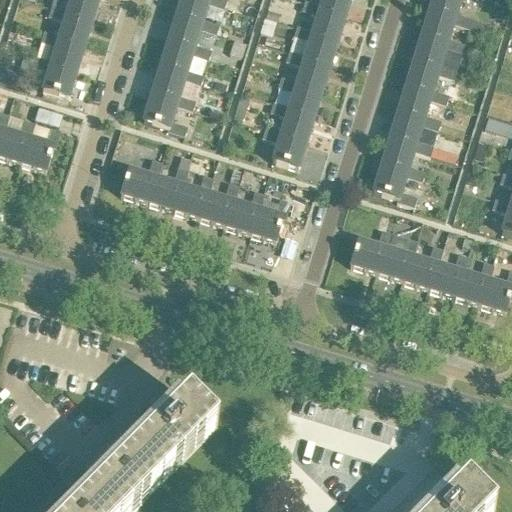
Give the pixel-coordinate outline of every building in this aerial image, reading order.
[(22,0),(21,5),(28,7),(34,8),(36,1),(31,0),(22,0)] [(61,0),(72,3),(67,19),(93,27),(101,1),(96,0),(61,0)] [(183,0),(182,4),(208,12),(224,17),(227,7),(211,2),(211,0),(183,0)] [(324,0),(321,13),(346,21),(352,0),(324,0)] [(434,0),(428,24),(453,32),(469,37),(472,27),(456,22),(462,3),(451,0),(434,0)] [(175,30),(200,37),(216,42),(219,33),(203,28),(208,12),(182,4),(175,30)] [(318,23),(313,39),(338,47),(346,21),(321,13),(305,9),(302,18),(318,23)] [(64,29),(59,45),(85,53),(93,27),(67,19),(52,14),(49,24),(64,29)] [(278,29),(280,20),(267,17),(265,25),(278,29)] [(420,49),(445,57),(461,62),(464,52),(448,48),(453,32),(428,24),(420,49)] [(175,30),(167,55),(192,63),(208,68),(211,58),(195,53),(200,37),(175,30)] [(310,49),(305,64),(330,72),(338,47),(313,39),(297,34),(294,44),(310,49)] [(57,54),(52,70),(77,78),(85,53),(59,45),(44,40),(41,49),(57,54)] [(278,56),(281,48),(271,45),(266,43),(264,52),(278,56)] [(233,48),(229,62),(241,66),(245,52),(233,48)] [(420,49),(412,75),(437,83),(453,88),(456,78),(440,73),(445,57),(420,49)] [(159,81),(184,88),(200,93),(203,84),(187,79),(192,63),(167,55),(159,81)] [(302,74),(297,90),(322,98),(330,72),(305,64),(289,60),(286,69),(302,74)] [(77,78),(52,70),(36,65),(33,75),(49,80),(43,99),(68,107),(77,78)] [(0,91),(8,94),(13,79),(0,74),(0,91)] [(412,75),(404,100),(429,108),(445,113),(448,104),(432,99),(437,83),(412,75)] [(151,106),(176,114),(192,119),(195,109),(179,104),(184,88),(159,81),(151,106)] [(294,100),(289,115),(315,123),(322,98),(297,90),(281,85),(278,95),(294,100)] [(396,126),(422,134),(437,139),(440,129),(425,124),(429,108),(404,100),(396,126)] [(244,103),(242,113),(252,116),(255,106),(244,103)] [(176,114),(151,106),(143,130),(168,137),(167,139),(184,144),(187,135),(171,130),(176,114)] [(286,125),(281,141),(307,149),(315,123),(289,115),(273,111),(270,120),(286,125)] [(34,129),(58,136),(62,122),(39,115),(34,129)] [(0,153),(4,139),(9,124),(0,120),(0,153)] [(494,140),(498,128),(488,125),(484,137),(494,140)] [(388,152),(414,159),(429,164),(432,155),(417,150),(422,134),(396,126),(388,152)] [(0,165),(22,173),(30,147),(35,132),(25,129),(20,144),(4,139),(0,153),(0,165)] [(30,147),(22,173),(46,180),(53,156),(55,156),(60,139),(51,136),(46,152),(30,147)] [(307,149),(281,141),(265,136),(263,146),(278,151),(272,169),(298,177),(307,149)] [(380,177),(406,185),(421,190),(424,180),(409,175),(414,159),(388,152),(380,177)] [(453,172),(456,162),(432,155),(429,164),(453,172)] [(149,212),(157,187),(162,171),(152,168),(148,184),(129,178),(121,203),(149,212)] [(175,220),(183,195),(188,179),(178,176),(173,192),(157,187),(149,212),(175,220)] [(406,185),(380,177),(373,201),(397,208),(397,210),(414,215),(417,206),(401,201),(406,185)] [(511,194),(511,207),(511,212),(511,184),(503,182),(500,191),(511,194)] [(200,228),(208,202),(213,187),(203,184),(199,199),(183,195),(175,220),(200,228)] [(226,236),(234,210),(239,195),(229,192),(224,207),(208,202),(200,228),(226,236)] [(311,197),(296,193),(293,202),(308,207),(311,197)] [(251,244),(259,218),(264,202),(255,199),(250,215),(234,210),(226,236),(251,244)] [(259,218),(251,244),(275,251),(283,227),(285,227),(290,210),(280,207),(275,223),(259,218)] [(511,212),(495,207),(492,217),(508,222),(502,240),(511,243),(511,212)] [(353,239),(358,221),(346,217),(340,235),(353,239)] [(379,283),(387,258),(391,242),(382,239),(377,255),(358,249),(350,274),(379,283)] [(379,283),(404,291),(412,265),(417,250),(407,247),(402,262),(387,258),(379,283)] [(511,257),(508,257),(497,253),(494,263),(510,268),(511,260),(511,257)] [(430,299),(438,273),(442,258),(433,255),(428,270),(412,265),(404,291),(430,299)] [(430,299),(455,307),(463,281),(468,266),(458,263),(454,278),(438,273),(430,299)] [(481,315),(489,289),(494,273),(484,270),(479,286),(463,281),(455,307),(481,315)] [(489,289),(481,315),(504,322),(511,297),(511,279),(509,278),(505,294),(489,289)] [(146,433),(150,437),(98,489),(102,493),(82,511),(138,511),(217,433),(188,405),(176,418),(173,414),(163,424),(159,420),(146,433)] [(486,511),(466,491),(454,504),(450,500),(441,510),(436,505),(429,511),(486,511)]
